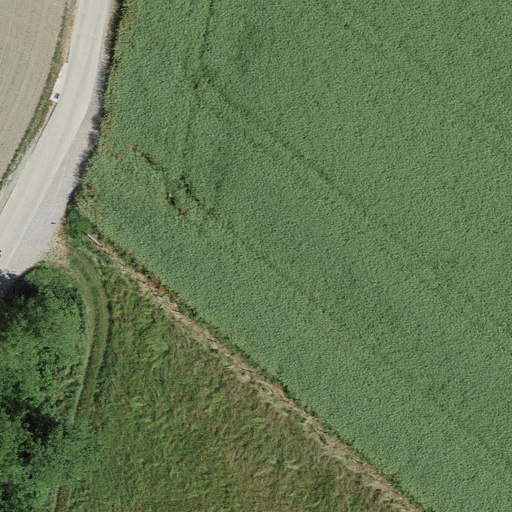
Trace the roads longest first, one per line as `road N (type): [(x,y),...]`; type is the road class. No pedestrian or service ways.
road 1 (track): [(6,235),(74,261),(94,290),(98,339),(72,460)]
road 2 (unclassified): [(0,248),(75,97),(92,0)]
